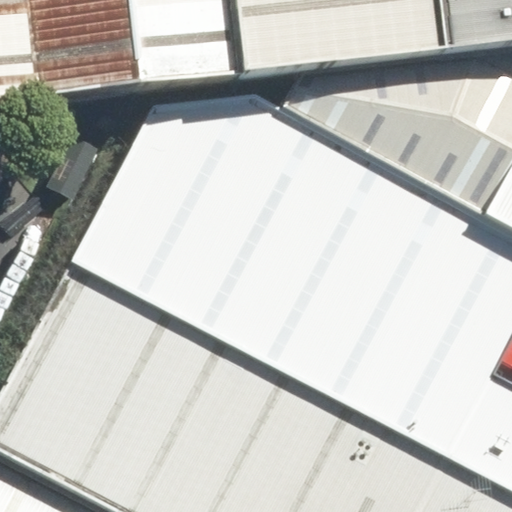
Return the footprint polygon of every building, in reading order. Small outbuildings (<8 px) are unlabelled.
[(0,0),(0,117),(240,86),(228,0),(0,0)] [(228,0),(240,86),(432,60),(423,0),(228,0)] [(511,49),(511,0),(423,0),(432,60),(511,49)] [(265,113),(472,224),(511,148),(511,88),(471,68),(276,91),(265,113)] [(135,109),(55,262),(511,507),(511,406),(480,389),(511,328),(511,245),(472,224),(265,113),(234,96),(135,109)] [(511,148),(472,224),(511,245),(511,148)] [(511,511),(511,507),(55,262),(0,362),(0,461),(94,511),(511,511)] [(0,511),(94,511),(0,461),(0,511)]
